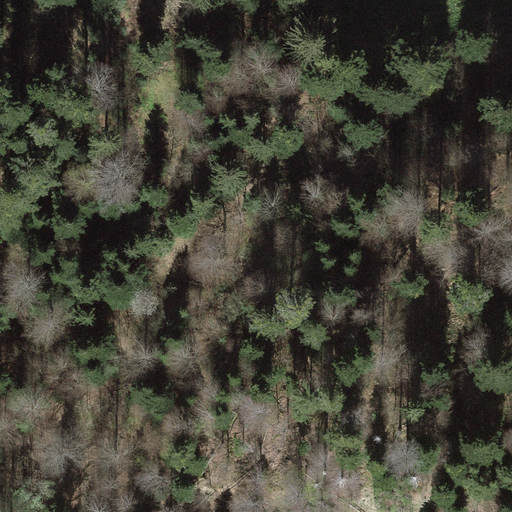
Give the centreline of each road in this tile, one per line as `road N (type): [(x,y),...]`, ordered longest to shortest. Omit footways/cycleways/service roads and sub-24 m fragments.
road 1 (track): [(511,18),(312,107),(246,167),(176,266)]
road 2 (track): [(155,0),(177,140),(176,266)]
